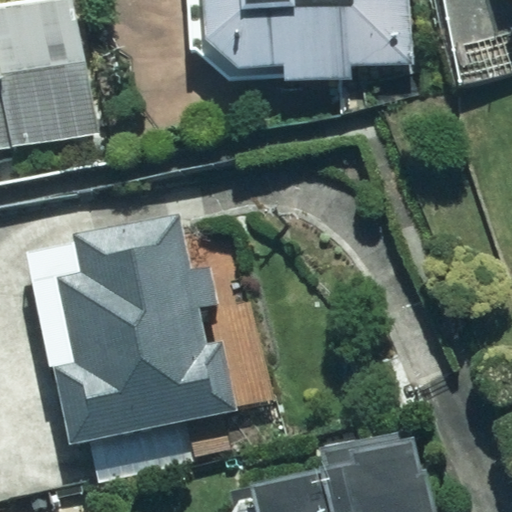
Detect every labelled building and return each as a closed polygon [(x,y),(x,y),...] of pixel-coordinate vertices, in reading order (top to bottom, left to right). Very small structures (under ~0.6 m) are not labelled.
[(269,88),(270,99),(340,98),(340,79),(400,77),(398,0),(180,0),(182,89),(269,88)] [(511,0),(499,0),(495,33),(511,27),(511,0)] [(0,14),(0,158),(99,140),(74,1),(0,14)] [(162,218),(5,259),(61,471),(231,426),(214,361),(198,365),(187,324),(206,319),(198,288),(182,292),(162,218)] [(423,511),(407,448),(236,493),(240,511),(423,511)]
